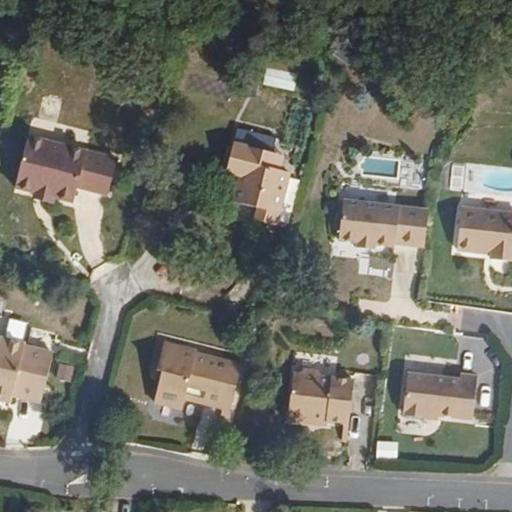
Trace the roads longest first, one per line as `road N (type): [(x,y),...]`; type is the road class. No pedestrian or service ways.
road 1 (residential): [(511,500),(348,485),(263,491),(132,464),(73,467)]
road 2 (residential): [(259,275),(235,302),(218,304),(136,281),(115,283),(73,467)]
